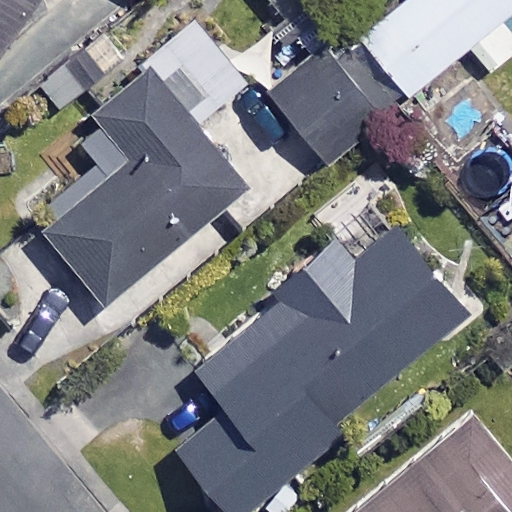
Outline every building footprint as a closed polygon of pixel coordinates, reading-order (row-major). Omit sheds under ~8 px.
[(0,0),(0,66),(46,0),(0,0)] [(187,16),(174,0),(152,0),(121,25),(142,51),(187,16)] [(511,11),(511,0),(405,0),(363,33),(411,94),(476,43),(495,67),(511,53),(511,29),(503,19),(511,11)] [(43,222),(113,306),(235,204),(250,222),(319,164),(203,26),(79,131),(109,167),(43,222)] [(386,113),(324,49),(276,96),(337,160),(386,113)] [(476,310),(401,220),(357,257),(340,237),(278,289),(286,298),(202,369),(233,406),(183,448),(237,511),(253,511),(357,425),(350,416),(476,310)] [(511,511),(511,457),(479,417),(361,511),(511,511)]
